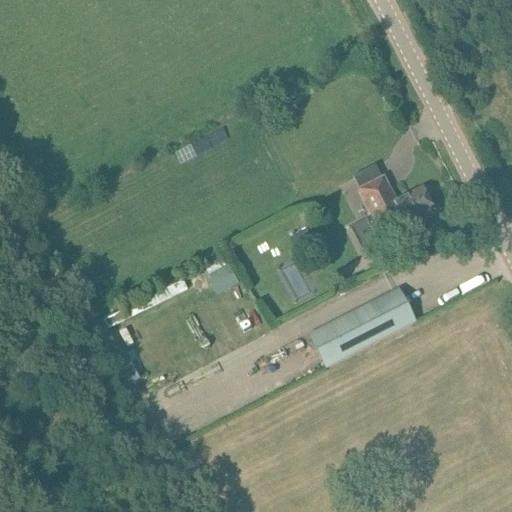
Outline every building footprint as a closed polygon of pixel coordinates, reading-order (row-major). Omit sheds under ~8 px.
[(357,193),(370,218),(366,221),(378,244),(393,236),(393,237),(417,224),(435,215),(422,191),(396,205),(383,180),(357,193)] [(321,252),(310,230),(290,240),(301,262),(321,252)] [(215,296),(238,286),(229,266),(206,277),(215,296)] [(406,295),(317,341),(332,369),(421,324),(406,295)] [(103,357),(115,390),(137,383),(125,349),(103,357)]
